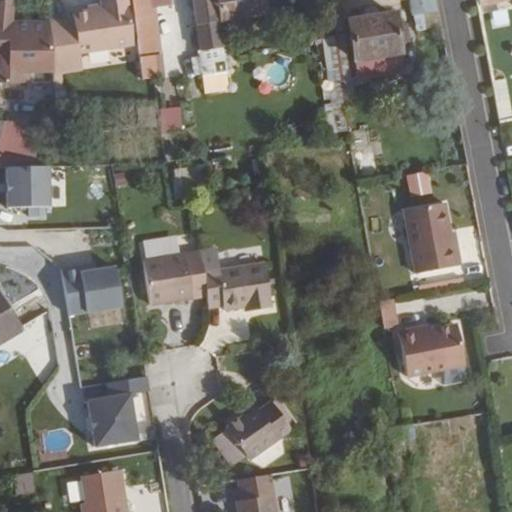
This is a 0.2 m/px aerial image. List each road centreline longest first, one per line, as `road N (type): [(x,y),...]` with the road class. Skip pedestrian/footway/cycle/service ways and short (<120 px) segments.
road 1 (residential): [(453,0),(511,303)]
road 2 (residential): [(184,511),(169,410),(179,378)]
